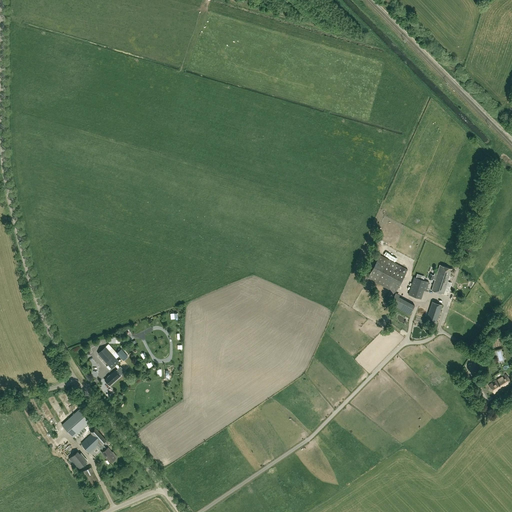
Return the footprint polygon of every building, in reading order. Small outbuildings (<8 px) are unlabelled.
[(410,314),(414,305),(399,297),(400,295),(395,292),(407,269),(380,255),(367,278),(379,284),(374,292),(391,301),(390,303),(410,314)] [(435,273),(434,275),(431,274),(429,279),(433,280),(434,277),(435,278),(431,290),(444,294),(452,268),(440,265),(437,273),(435,273)] [(428,281),(414,277),(408,294),(418,297),(421,289),(425,290),(428,281)] [(437,321),(442,305),(432,301),(427,318),(437,321)] [(418,312),(424,315),(426,309),(420,306),(418,312)] [(98,353),(112,368),(119,361),(106,347),(98,353)] [(117,353),(123,360),(128,356),(122,349),(117,353)] [(116,369),(105,380),(110,385),(121,375),(116,369)] [(471,379),(467,372),(462,375),(466,382),(471,379)] [(506,374),(489,385),(494,393),(511,382),(506,374)] [(98,444),(104,451),(107,448),(103,444),(106,441),(79,409),(62,424),(76,439),(88,428),(92,433),(80,444),(88,453),(98,444)] [(113,451),(112,452),(108,447),(107,448),(104,451),(102,452),(110,462),(117,457),(113,451)] [(77,452),(69,458),(78,469),(86,463),(77,452)] [(91,467),(83,471),(91,487),(99,483),(91,467)]
